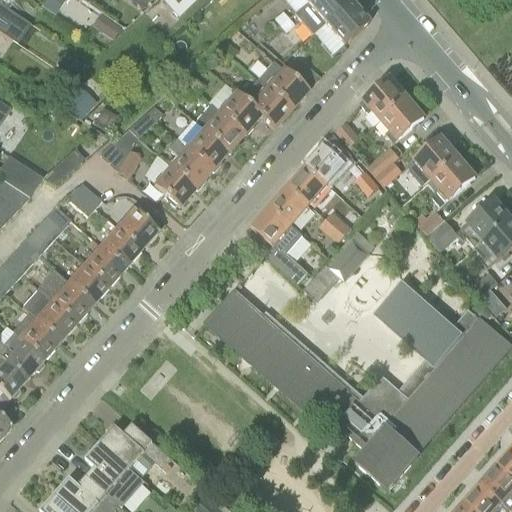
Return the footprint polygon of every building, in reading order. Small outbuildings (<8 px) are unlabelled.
[(0,0),(0,9),(7,14),(8,12),(16,0),(0,0)] [(46,0),(41,9),(54,18),(65,0),(46,0)] [(158,0),(157,1),(177,20),(197,0),(158,0)] [(351,6),(345,0),(314,0),(306,7),(296,15),(294,17),(302,26),(315,16),(325,28),(351,6)] [(325,28),(343,49),(369,27),(351,6),(325,28)] [(0,26),(16,37),(25,23),(8,12),(7,14),(0,9),(0,26)] [(280,30),(289,22),(284,16),(275,23),(280,30)] [(289,22),(280,30),(286,37),(295,30),(289,22)] [(110,24),(102,36),(113,44),(121,32),(110,24)] [(228,46),(221,53),(231,62),(238,55),(228,46)] [(231,62),(221,53),(215,60),(225,69),(231,62)] [(308,96),(273,65),(256,84),(291,114),(308,96)] [(311,92),(320,81),(302,65),(293,76),(311,92)] [(183,85),(197,98),(204,90),(190,78),(184,84),(183,85)] [(361,108),(369,118),(370,119),(372,117),(380,126),(410,100),(400,89),(397,90),(390,82),(361,108)] [(260,120),(275,133),(291,114),(256,84),(241,102),(240,102),(249,110),(251,111),(254,115),(260,120)] [(192,103),(197,98),(183,85),(165,100),(174,108),(183,96),(192,103)] [(78,89),(62,106),(79,123),(95,105),(78,89)] [(218,116),(244,138),(246,139),(253,131),(251,130),(260,120),(254,115),(251,111),(249,110),(240,102),(241,102),(235,97),(219,115),(218,116)] [(380,126),(381,125),(389,134),(386,138),(394,147),(424,121),(417,113),(419,111),(410,100),(380,126)] [(0,106),(0,128),(10,113),(0,106)] [(194,127),(228,156),(230,158),(237,149),(235,148),(244,138),(218,116),(219,115),(210,108),(195,126),(194,127)] [(121,123),(104,111),(93,127),(111,138),(121,123)] [(146,117),(155,126),(157,124),(162,118),(154,111),(146,117)] [(146,117),(128,133),(138,142),(155,126),(146,117)] [(176,143),(211,175),(212,174),(213,176),(220,168),(219,166),(228,156),(194,127),(195,126),(193,124),(176,143)] [(361,143),(346,127),(336,136),(350,152),(361,143)] [(128,133),(117,143),(130,155),(138,142),(128,133)] [(328,190),(352,162),(333,140),(324,150),(324,149),(306,170),(328,190)] [(423,174),(432,184),(431,185),(461,160),(451,148),(449,150),(442,142),(411,168),(419,177),(423,174)] [(116,174),(129,156),(130,155),(117,143),(99,159),(116,174)] [(169,151),(179,160),(170,170),(195,193),(196,193),(197,194),(204,186),(203,184),(211,175),(176,143),(169,151)] [(116,175),(127,182),(140,162),(129,156),(116,174),(116,175)] [(386,157),(369,172),(376,181),(394,166),(386,157)] [(43,181),(17,165),(8,159),(0,172),(0,182),(0,183),(29,202),(43,181)] [(441,211),(475,181),(468,173),(471,171),(461,160),(431,185),(429,188),(436,198),(433,202),(441,211)] [(394,166),(376,181),(390,197),(398,190),(392,183),(402,175),(394,166)] [(176,208),(179,211),(195,193),(170,170),(154,189),(168,201),(166,203),(174,210),(176,208)] [(288,190),(310,210),(328,190),(306,170),(288,190)] [(366,176),(356,185),(369,200),(379,191),(366,176)] [(0,183),(0,231),(29,202),(0,183)] [(79,212),(93,197),(82,187),(66,200),(79,212)] [(310,210),(288,190),(270,211),(292,230),(292,229),(310,210)] [(93,197),(79,212),(88,220),(102,204),(93,197)] [(456,238),(458,240),(463,246),(467,242),(476,252),(511,222),(508,218),(510,216),(504,209),(501,211),(495,204),(467,227),(468,228),(456,238)] [(71,224),(55,211),(46,220),(61,235),(71,224)] [(270,211),(252,231),(273,251),(265,261),(298,290),(309,277),(287,258),(303,239),(292,229),(292,230),(270,211)] [(141,255),(158,235),(132,213),(115,233),(141,255)] [(428,241),(446,225),(445,224),(444,225),(436,215),(427,222),(422,217),(413,225),(428,241)] [(326,224),(345,240),(351,233),(333,216),(326,224)] [(61,235),(46,220),(38,230),(53,244),(61,235)] [(499,265),(511,253),(511,223),(511,222),(476,252),(485,263),(481,267),(488,275),(499,265)] [(338,248),(345,240),(326,224),(319,232),(338,248)] [(440,241),(451,231),(446,225),(428,241),(433,247),(440,255),(447,250),(440,241)] [(29,239),(45,253),(53,244),(38,230),(29,239)] [(141,255),(115,233),(99,251),(124,273),(141,255)] [(29,239),(24,245),(40,259),(45,253),(29,239)] [(326,268),(316,278),(303,293),(318,306),(340,282),(345,286),(371,258),(354,243),(329,271),(326,268)] [(32,267),(40,259),(24,245),(16,253),(32,267)] [(108,291),(124,273),(99,251),(83,269),(108,291)] [(32,267),(16,253),(8,263),(23,277),(32,267)] [(0,271),(0,272),(15,286),(22,278),(23,277),(8,263),(0,271)] [(92,310),(108,291),(83,269),(67,287),(92,310)] [(0,288),(7,295),(15,286),(0,272),(0,288)] [(37,294),(76,328),(92,310),(67,287),(54,275),(37,294)] [(480,302),(498,287),(489,277),(471,293),(480,302)] [(467,330),(468,331),(462,338),(402,285),(374,318),(417,356),(417,364),(421,363),(421,374),(428,374),(419,384),(417,382),(403,397),(382,378),(362,401),(340,382),(336,387),(319,371),(323,367),(312,357),(308,362),(290,347),(295,342),(284,332),(280,337),(262,322),(263,321),(234,295),(205,328),(319,428),(326,420),(366,456),(356,467),(387,495),(418,459),(416,457),(438,432),(439,433),(511,351),(481,324),(480,324),(476,320),(467,330)] [(495,300),(497,303),(505,296),(498,287),(480,302),(486,308),(495,300)] [(60,347),(76,328),(37,294),(23,311),(28,316),(27,318),(60,347)] [(13,337),(44,364),(60,347),(27,318),(12,335),(13,336),(13,337)] [(0,359),(1,360),(0,360),(27,384),(35,374),(39,375),(44,369),(42,366),(44,364),(13,337),(3,347),(0,345),(0,337),(0,359)] [(0,412),(0,413),(11,401),(15,402),(20,396),(19,393),(27,384),(0,360),(0,412)] [(0,420),(0,443),(12,431),(0,420)] [(130,473),(130,472),(141,482),(155,466),(163,473),(171,462),(153,446),(133,428),(124,438),(115,430),(100,447),(130,473)] [(107,498),(115,489),(115,490),(130,473),(100,447),(86,463),(94,471),(87,480),(107,498)] [(511,450),(496,469),(511,483),(511,450)] [(480,487),(507,511),(511,511),(511,483),(496,469),(480,487)] [(70,511),(116,511),(119,509),(107,498),(87,480),(79,489),(70,481),(55,498),(70,511)] [(507,511),(480,487),(463,506),(469,511),(507,511)] [(217,511),(227,511),(210,497),(206,502),(210,506),(217,511)] [(70,511),(55,498),(42,511),(70,511)] [(217,511),(210,506),(206,502),(205,502),(195,511),(217,511)]
